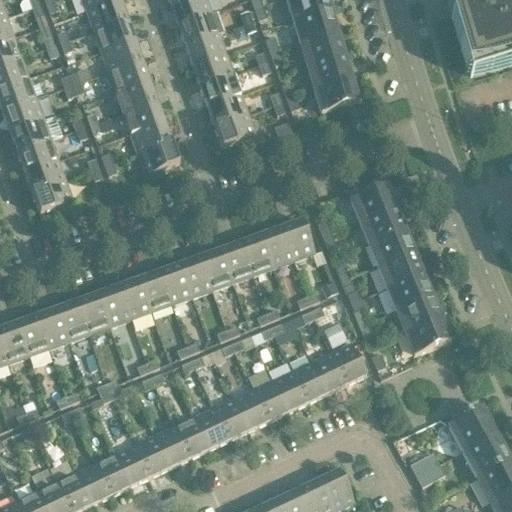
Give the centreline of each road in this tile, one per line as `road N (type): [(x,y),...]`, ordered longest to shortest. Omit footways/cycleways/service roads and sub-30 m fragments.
road 1 (residential): [(0,284),(429,130)]
road 2 (residential): [(168,511),(205,507),(367,440),(404,511)]
road 3 (residential): [(511,325),(429,130)]
road 4 (residential): [(429,130),(388,0)]
